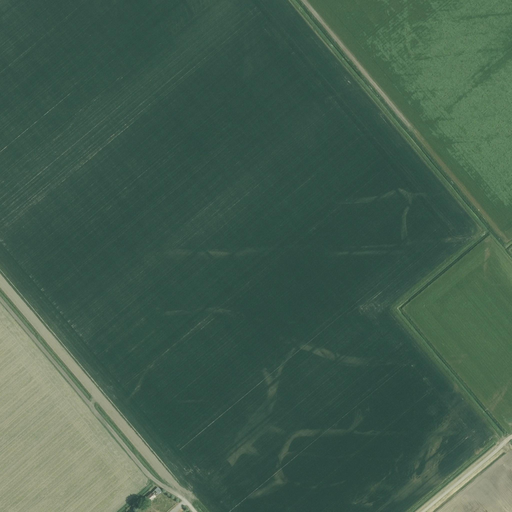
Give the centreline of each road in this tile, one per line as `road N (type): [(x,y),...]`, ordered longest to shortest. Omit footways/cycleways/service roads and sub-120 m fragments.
road 1 (track): [(506,244),(300,0)]
road 2 (track): [(152,478),(0,299)]
